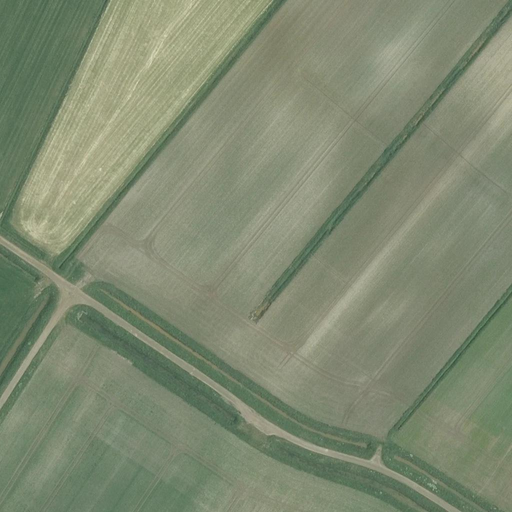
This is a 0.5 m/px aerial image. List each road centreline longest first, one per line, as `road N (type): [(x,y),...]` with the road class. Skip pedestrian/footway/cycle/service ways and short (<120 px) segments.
road 1 (unclassified): [(73,289),(293,439),(390,472),(455,511)]
road 2 (unclassified): [(73,289),(0,405)]
